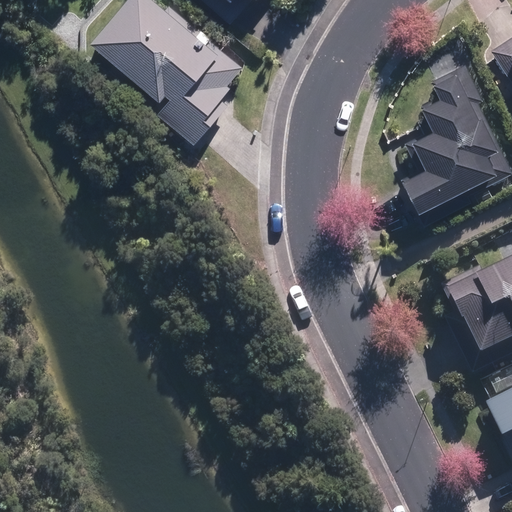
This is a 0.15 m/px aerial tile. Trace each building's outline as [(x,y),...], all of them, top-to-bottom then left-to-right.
[(165,0),(131,0),(94,43),(199,136),(252,77),(165,0)] [(239,0),(251,11),(261,0),(239,0)] [(413,173),(429,209),(511,173),(502,153),(503,153),(488,120),(467,69),(421,88),(437,127),(415,137),(429,166),(413,173)] [(511,255),(448,287),(483,357),(511,343),(511,255)] [(505,435),(511,432),(511,390),(489,402),(505,435)]
